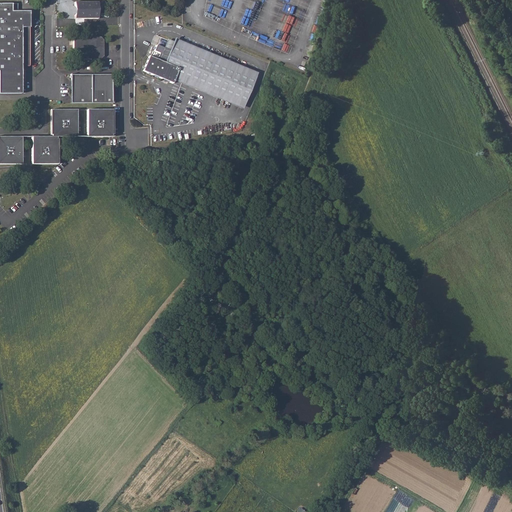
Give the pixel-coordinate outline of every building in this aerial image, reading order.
[(78,13),(75,16),(75,19),(98,19),(98,2),(75,2),(75,6),(78,8),(78,13)] [(29,33),(29,28),(29,11),(17,11),(17,4),(0,3),(0,83),(21,84),(21,64),(22,64),(28,62),(27,40),(29,40),(29,33)] [(100,36),(76,36),(73,39),(73,56),(76,59),(100,59),(103,56),(103,39),(100,36)] [(164,64),(161,63),(162,80),(168,83),(183,65),(183,46),(173,42),(164,64)] [(183,65),(168,83),(172,85),(174,81),(175,78),(237,103),(249,74),(183,46),(183,65)] [(161,63),(158,61),(148,57),(142,72),(152,76),(162,80),(161,63)] [(112,74),(71,75),(72,103),(112,102),(112,74)] [(21,84),(0,83),(0,93),(21,94),(21,84)] [(113,108),(88,109),(88,136),(113,136),(113,108)] [(77,109),(75,109),(52,110),(52,137),(32,137),(32,164),(52,164),(57,164),(57,161),(57,137),(74,137),(77,137),(77,109)] [(22,137),(0,137),(0,164),(22,164),(22,137)]
